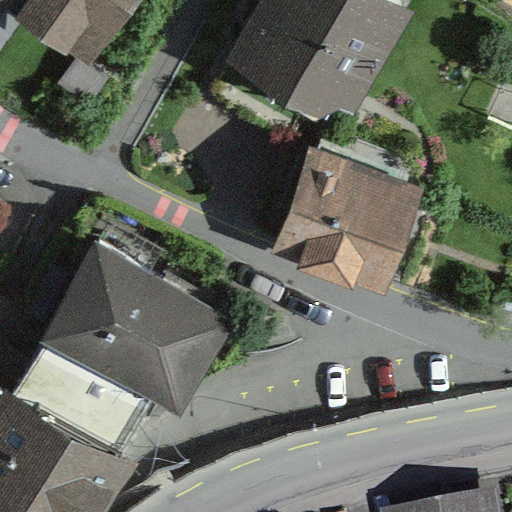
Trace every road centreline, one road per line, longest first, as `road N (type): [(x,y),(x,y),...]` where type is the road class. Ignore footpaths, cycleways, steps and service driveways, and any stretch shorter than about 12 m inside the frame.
road 1 (residential): [(0,118),(289,271),(511,342)]
road 2 (tertiary): [(511,421),(296,470),(192,511)]
